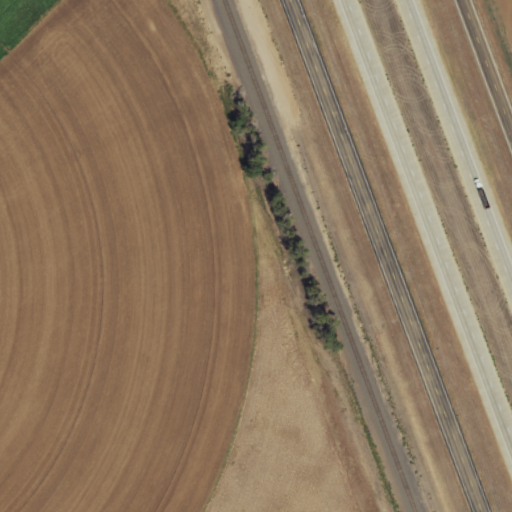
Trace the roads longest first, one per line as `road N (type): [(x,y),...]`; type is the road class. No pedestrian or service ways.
road 1 (tertiary): [(296,0),(483,511)]
road 2 (motorway): [(348,0),(511,437)]
road 3 (motorway): [(511,275),(408,0)]
road 4 (tertiary): [(511,121),(466,0)]
